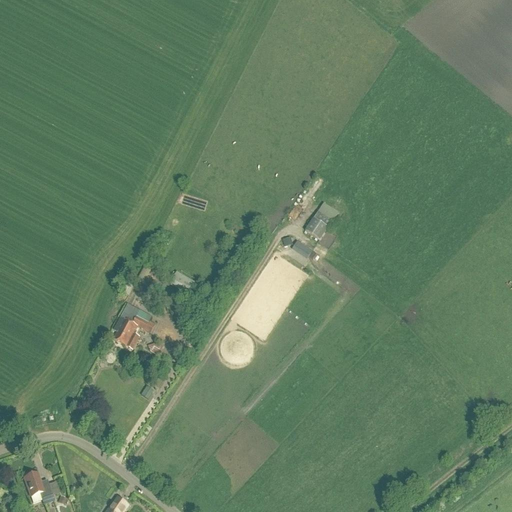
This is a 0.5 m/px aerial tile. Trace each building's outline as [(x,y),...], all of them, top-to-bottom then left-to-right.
[(320,243),(332,225),(318,215),(305,233),(320,243)] [(294,250),(309,260),(313,254),(298,244),(294,250)] [(128,298),(138,280),(129,274),(119,293),(128,298)] [(170,287),(189,298),(196,286),(177,274),(170,287)] [(139,318),(134,327),(121,320),(114,333),(117,335),(113,342),(126,349),(137,329),(151,336),(156,327),(139,318)] [(41,488),(37,476),(32,478),(32,477),(29,478),(29,479),(24,481),(33,506),(53,499),(48,486),(41,488)] [(124,511),(128,507),(118,501),(110,511),(124,511)]
